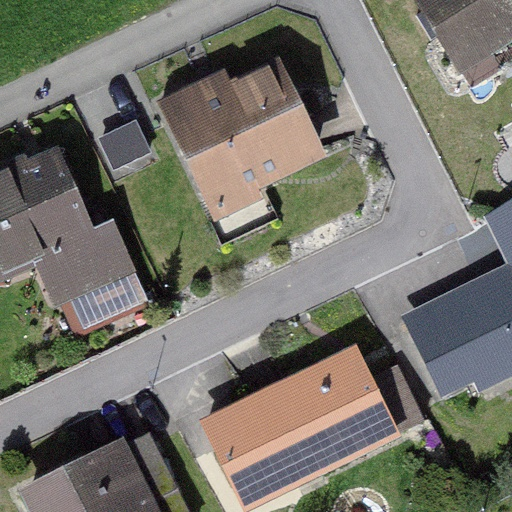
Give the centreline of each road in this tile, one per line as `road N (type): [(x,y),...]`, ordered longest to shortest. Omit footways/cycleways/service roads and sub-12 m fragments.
road 1 (residential): [(332,0),(413,164),(418,196),(407,228),(0,427)]
road 2 (residential): [(0,104),(226,0)]
